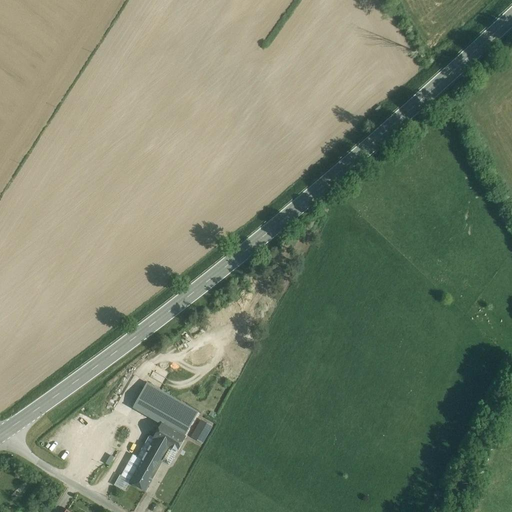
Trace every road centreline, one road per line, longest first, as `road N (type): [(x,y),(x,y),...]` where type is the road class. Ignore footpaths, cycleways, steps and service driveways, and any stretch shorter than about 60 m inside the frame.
road 1 (secondary): [(0,434),(228,268),(511,19)]
road 2 (unclassified): [(0,437),(119,511)]
